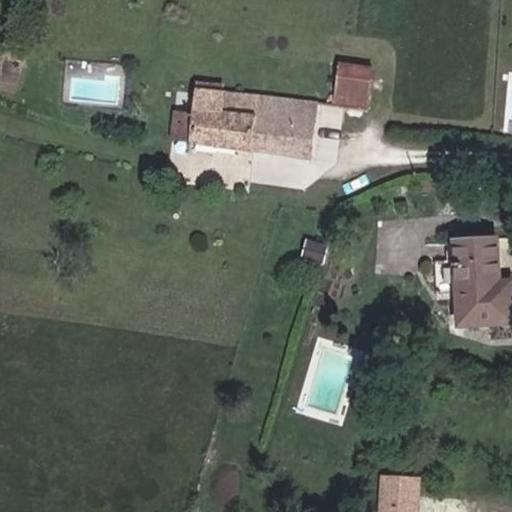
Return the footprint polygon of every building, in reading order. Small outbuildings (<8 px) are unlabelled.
[(367,107),(372,69),(341,64),(335,103),(367,107)] [(507,98),(508,87),(501,86),(499,98),(507,98)] [(311,160),(318,103),(220,93),(198,90),(196,90),(192,115),(176,113),(172,141),(311,160)] [(511,325),(511,278),(510,239),(454,242),(454,246),(447,246),(448,262),(435,263),(437,293),(456,292),(458,328),(511,325)] [(323,265),(328,246),(307,241),(302,259),(323,265)] [(386,369),(390,351),(376,348),(372,366),(386,369)] [(421,511),(423,477),(377,475),(375,511),(421,511)]
